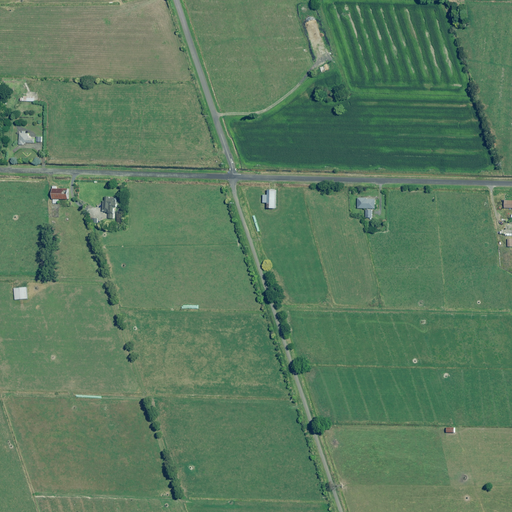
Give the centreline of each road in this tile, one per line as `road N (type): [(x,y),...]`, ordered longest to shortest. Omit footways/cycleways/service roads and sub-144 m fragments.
road 1 (unclassified): [(341,511),(232,177)]
road 2 (unclassified): [(232,177),(511,185)]
road 3 (unclassified): [(0,172),(232,177)]
road 4 (unclassified): [(232,177),(176,0)]
